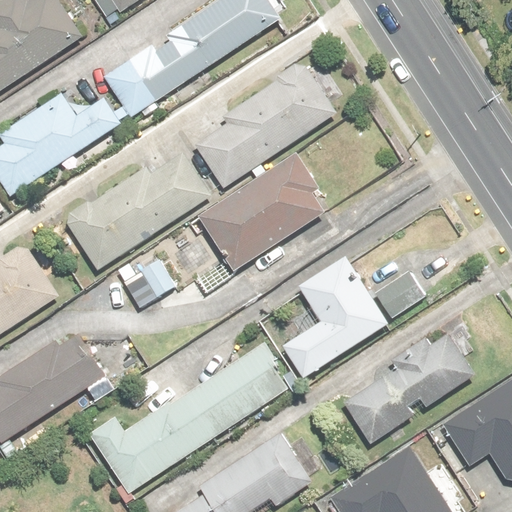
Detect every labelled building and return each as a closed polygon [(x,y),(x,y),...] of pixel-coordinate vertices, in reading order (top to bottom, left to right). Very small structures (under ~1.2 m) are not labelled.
[(0,97),(87,42),(59,0),(39,0),(31,5),(27,0),(17,0),(0,11),(0,97)] [(148,0),(97,0),(112,23),(148,0)] [(286,23),(271,0),(230,0),(109,80),(136,121),(286,23)] [(339,117),(308,70),(196,145),(227,192),(339,117)] [(79,117),(67,98),(4,139),(10,148),(0,154),(0,177),(14,199),(124,127),(106,99),(79,117)] [(71,223),(105,274),(215,202),(182,151),(71,223)] [(320,193),(299,160),(204,222),(239,276),(328,218),(314,197),(320,193)] [(0,340),(61,301),(28,252),(0,270),(0,340)] [(158,257),(123,277),(144,312),(179,292),(158,257)] [(392,328),(350,262),(304,291),(327,326),(288,351),(308,382),(392,328)] [(429,302),(412,276),(379,296),(395,323),(429,302)] [(482,379),(453,334),(397,369),(401,375),(349,408),(373,447),(482,379)] [(107,382),(80,340),(0,391),(0,435),(7,446),(107,382)] [(298,390),(270,348),(167,415),(131,438),(120,421),(94,438),(132,498),(298,390)] [(511,387),(445,429),(472,471),(495,457),(511,484),(511,387)] [(274,511),(315,485),(285,441),(178,511),(274,511)] [(452,511),(412,452),(334,505),(338,511),(452,511)]
